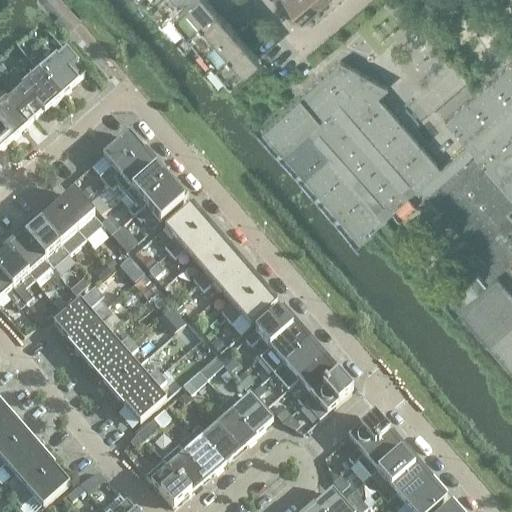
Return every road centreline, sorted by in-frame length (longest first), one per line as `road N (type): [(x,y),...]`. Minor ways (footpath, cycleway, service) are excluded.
road 1 (residential): [(381,391),(125,89)]
road 2 (residential): [(154,511),(0,336)]
road 3 (residential): [(0,202),(125,89)]
road 4 (residential): [(491,511),(381,391)]
road 5 (residential): [(360,0),(305,49),(263,0)]
road 6 (residential): [(325,442),(290,447),(213,511)]
